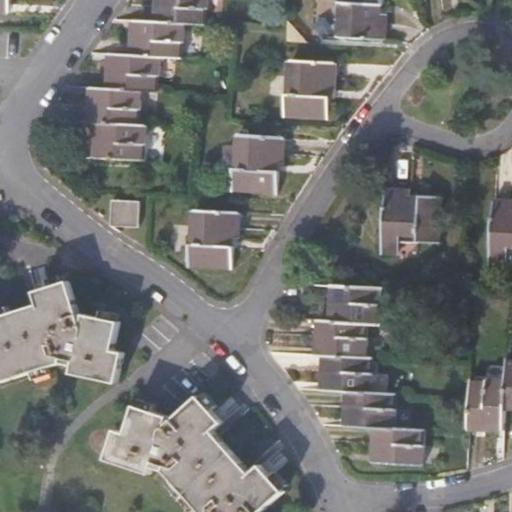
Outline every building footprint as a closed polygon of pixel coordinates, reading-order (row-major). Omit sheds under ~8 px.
[(0,0),(0,11),(11,12),(11,0),(0,0)] [(158,0),(157,22),(184,23),(206,24),(207,0),(158,0)] [(339,0),(337,34),(385,37),(386,13),(382,13),(383,0),(339,0)] [(135,20),(133,55),(159,57),(182,57),(184,23),(157,22),(135,20)] [(110,53),(109,88),(143,90),(158,90),(159,57),(133,55),(110,53)] [(290,60),(285,114),(329,116),(330,87),(335,87),(336,63),(290,60)] [(90,122),(97,122),(141,124),(143,90),(109,88),(92,87),(90,122)] [(141,124),(97,122),(96,156),(145,159),(147,124),(141,124)] [(238,134),(234,189),(278,192),(280,162),(284,162),(285,138),(238,134)] [(383,234),(401,234),(418,236),(418,241),(439,242),(442,196),(420,194),(421,190),(387,187),(383,234)] [(117,199),(115,222),(137,224),(138,201),(117,199)] [(490,246),(508,246),(511,246),(511,201),(493,201),(490,246)] [(193,210),(189,265),(233,266),(235,236),(239,236),(241,213),(193,210)] [(400,254),(401,234),(383,234),(382,253),(400,254)] [(507,265),(508,246),(490,246),(490,265),(507,265)] [(73,372),(118,381),(124,351),(115,349),(121,321),(86,313),(85,318),(83,318),(69,280),(38,290),(42,303),(0,316),(0,370),(1,370),(5,381),(65,362),(75,364),(73,372)] [(332,319),(370,322),(381,323),(383,289),(335,285),(332,319)] [(325,354),(368,356),(370,322),(332,319),(320,319),(317,354),(325,354)] [(379,357),(368,356),(325,354),(323,389),(348,390),(376,392),(379,357)] [(503,430),(505,407),(507,379),(473,378),(470,428),(503,430)] [(397,393),(376,392),(348,390),(346,425),(377,427),(395,428),(397,393)] [(136,404),(127,432),(117,429),(108,458),(152,472),(154,465),(167,469),(204,511),(262,511),(286,490),(263,464),(253,472),(216,429),(225,422),(202,395),(168,424),(170,415),(136,404)] [(425,430),(395,428),(377,427),(376,460),(423,462),(425,430)]
